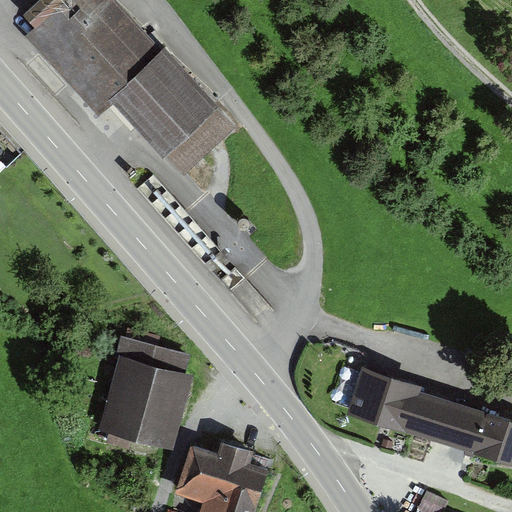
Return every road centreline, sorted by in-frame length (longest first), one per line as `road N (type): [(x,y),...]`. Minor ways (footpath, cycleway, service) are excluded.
road 1 (tertiary): [(0,82),(251,369)]
road 2 (residential): [(157,0),(261,133),(307,212),(314,245),(299,312)]
road 3 (residential): [(511,401),(299,312)]
road 4 (track): [(511,505),(364,457),(325,462)]
road 5 (tertiary): [(251,369),(357,511)]
road 6 (track): [(160,511),(191,435),(251,369)]
road 7 (track): [(413,0),(511,98)]
